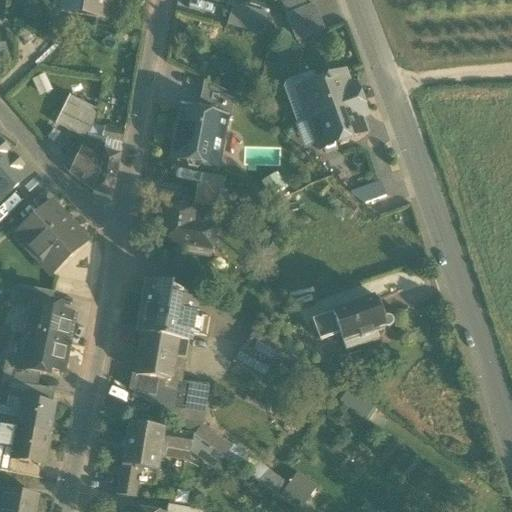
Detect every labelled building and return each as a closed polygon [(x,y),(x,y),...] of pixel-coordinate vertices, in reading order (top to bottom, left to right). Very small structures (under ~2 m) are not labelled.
[(71,0),(61,0),(60,9),(70,11),(71,0)] [(71,0),(70,11),(104,17),(107,0),(106,0),(71,0)] [(238,0),(238,3),(271,15),(275,3),(267,0),(238,0)] [(291,0),(281,4),(285,15),(306,7),(303,0),(291,0)] [(267,16),(233,5),(226,26),(261,37),(267,16)] [(285,17),(295,43),(323,32),(313,5),(285,17)] [(314,86),(315,81),(312,73),(285,83),(282,89),(296,125),(308,121),(299,96),(315,90),(314,86)] [(308,121),(359,103),(356,95),(350,89),(349,90),(343,76),(327,82),(327,81),(323,78),(315,81),(314,86),(315,90),(299,96),(308,121)] [(225,121),(231,122),(236,99),(204,83),(198,115),(225,120),(225,121)] [(55,125),(86,141),(88,137),(93,126),(95,111),(69,97),(55,125)] [(361,110),(359,103),(308,121),(318,146),(334,140),(335,144),(339,147),(348,144),(349,140),(349,139),(365,133),(359,119),(361,119),(361,110)] [(188,167),(196,169),(200,165),(216,168),(225,121),(225,120),(198,115),(180,111),(178,125),(175,125),(172,144),(174,145),(171,159),(186,162),(188,167)] [(93,126),(88,137),(86,141),(82,148),(102,154),(105,141),(121,144),(123,131),(93,126)] [(0,145),(0,202),(28,176),(0,145)] [(69,174),(93,191),(102,154),(82,148),(69,174)] [(102,154),(93,191),(93,195),(111,200),(118,158),(102,154)] [(350,193),(364,205),(385,198),(380,183),(350,193)] [(195,204),(227,210),(228,207),(226,206),(229,193),(198,187),(195,204)] [(248,213),(260,216),(262,206),(277,209),(280,201),(249,195),(249,197),(229,193),(226,206),(228,207),(248,211),(248,213)] [(27,249),(52,276),(87,244),(49,203),(24,226),(36,240),(27,249)] [(186,256),(211,260),(215,232),(192,228),(194,212),(165,208),(160,245),(188,249),(186,256)] [(14,236),(27,249),(36,240),(24,226),(14,236)] [(138,336),(143,336),(176,341),(176,342),(187,344),(194,304),(180,301),(182,294),(169,288),(156,285),(150,289),(149,295),(145,294),(138,336)] [(14,307),(30,310),(31,303),(51,307),(53,294),(18,287),(14,307)] [(376,334),(388,329),(384,318),(377,299),(311,322),(319,342),(339,335),(345,352),(378,341),(376,334)] [(30,310),(24,337),(66,345),(72,318),(58,315),(58,308),(51,307),(31,303),(30,310)] [(388,318),(384,318),(388,329),(391,327),(392,324),(391,320),(388,318)] [(232,363),(259,382),(282,347),(256,329),(232,363)] [(169,383),(173,359),(176,342),(176,341),(143,336),(139,355),(141,355),(138,378),(158,381),(169,383)] [(61,373),(66,345),(24,337),(19,364),(18,371),(39,375),(44,376),(47,370),(61,373)] [(187,344),(176,342),(173,359),(184,361),(187,344)] [(12,384),(36,389),(39,375),(18,371),(19,364),(5,361),(1,382),(12,384)] [(293,373),(318,392),(326,382),(301,362),(293,373)] [(128,391),(153,409),(158,381),(138,378),(136,378),(136,377),(131,376),(128,391)] [(22,400),(52,406),(55,392),(36,389),(12,384),(9,399),(15,400),(21,401),(22,400)] [(172,407),(185,409),(189,386),(176,384),(172,407)] [(207,389),(189,386),(185,409),(203,412),(207,389)] [(339,402),(370,419),(376,408),(345,391),(339,402)] [(21,401),(15,400),(13,412),(0,409),(0,416),(18,420),(21,401)] [(18,420),(16,430),(49,436),(55,407),(52,406),(22,400),(21,401),(18,420)] [(0,427),(16,430),(18,420),(0,416),(0,427)] [(200,426),(192,437),(223,459),(229,451),(217,442),(219,439),(200,426)] [(0,448),(11,450),(9,461),(16,462),(40,467),(43,467),(49,436),(16,430),(0,427),(0,448)] [(120,469),(139,472),(156,475),(159,458),(163,459),(163,457),(164,449),(165,448),(161,447),(163,433),(127,427),(120,469)] [(164,449),(190,453),(192,437),(163,433),(161,447),(165,448),(164,449)] [(216,473),(223,459),(192,437),(190,453),(216,473)] [(14,469),(16,462),(9,461),(11,450),(0,448),(0,467),(8,468),(14,469)] [(189,462),(190,453),(164,449),(163,457),(189,462)] [(13,475),(38,479),(40,467),(16,462),(14,469),(13,475)] [(116,498),(134,501),(136,486),(139,472),(120,469),(116,498)] [(304,511),(318,486),(297,474),(290,484),(268,471),(260,486),(304,511)] [(154,489),(156,475),(139,472),(136,486),(154,489)] [(0,511),(34,511),(37,498),(4,492),(0,511)]
